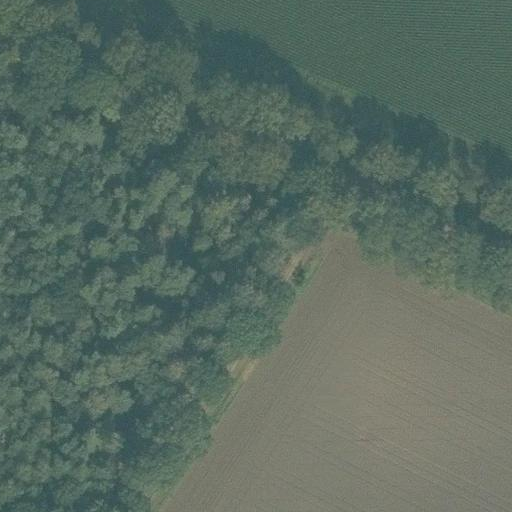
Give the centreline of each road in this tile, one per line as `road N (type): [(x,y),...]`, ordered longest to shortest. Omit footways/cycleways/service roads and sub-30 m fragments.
road 1 (track): [(342,205),(0,61)]
road 2 (track): [(142,511),(342,205)]
road 3 (track): [(511,275),(342,205)]
